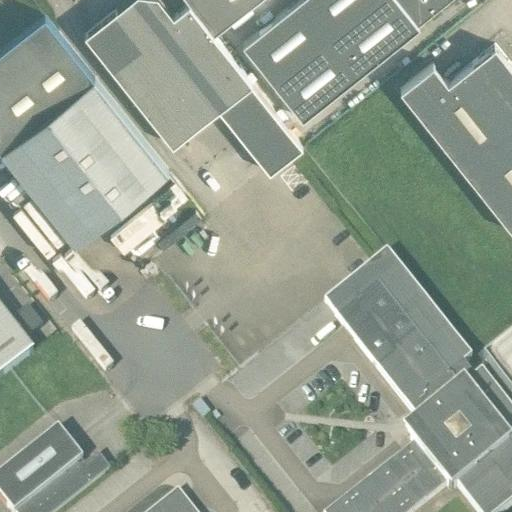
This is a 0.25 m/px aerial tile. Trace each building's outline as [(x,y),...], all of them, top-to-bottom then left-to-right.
[(189,3),(188,3),(173,15),(160,0),(128,0),(84,35),(172,146),(219,108),(270,172),(302,146),(215,36),(189,3)] [(186,0),(188,3),(189,3),(215,36),(260,0),(186,0)] [(298,0),(243,45),(302,120),(419,27),(418,25),(449,0),(298,0)] [(0,151),(75,245),(169,171),(45,15),(0,50),(0,151)] [(433,63),(400,89),(511,229),(511,65),(495,44),(448,82),(433,63)] [(451,491),(458,485),(479,511),(499,511),(511,502),(511,410),(480,370),(475,373),(467,364),(472,360),(386,251),(323,301),(416,419),(412,422),(412,423),(410,439),(410,440),(413,444),(328,511),(413,511),(446,486),(451,491)] [(9,323),(0,311),(0,378),(33,353),(24,342),(43,327),(28,308),(9,323)] [(511,338),(485,359),(511,394),(511,338)] [(58,430),(0,475),(0,498),(10,511),(56,511),(110,470),(98,455),(84,466),(81,462),(82,461),(58,430)] [(194,511),(178,491),(150,511),(194,511)]
